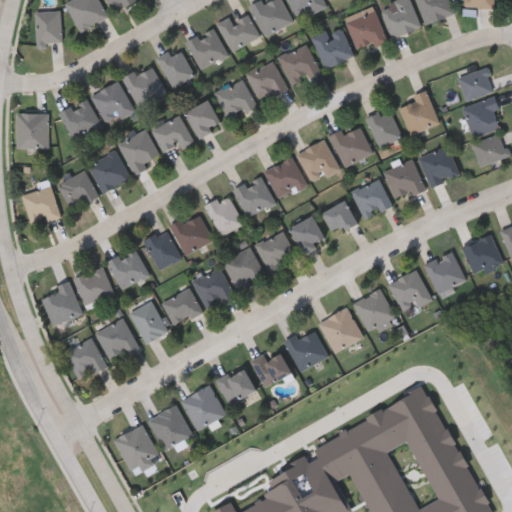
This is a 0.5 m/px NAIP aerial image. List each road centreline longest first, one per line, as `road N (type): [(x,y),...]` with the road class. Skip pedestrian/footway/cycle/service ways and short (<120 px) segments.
road 1 (residential): [(511,32),(441,49),(262,136),(83,241),(9,267)]
road 2 (residential): [(77,423),(388,243),(511,189)]
road 3 (residential): [(0,83),(69,75),(205,0)]
road 4 (secondary): [(77,423),(27,321),(0,220)]
road 5 (secondary): [(0,310),(56,435)]
